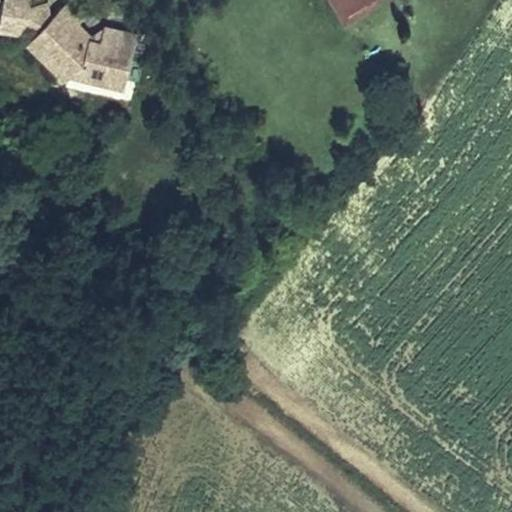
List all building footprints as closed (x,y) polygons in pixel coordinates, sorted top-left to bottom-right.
[(383,0),(364,11),(340,4),(355,28),(393,5),(390,0),(383,0)] [(340,0),(340,4),(364,11),(383,0),(340,0)] [(33,36),(36,20),(38,10),(12,5),(5,41),(31,46),(33,36)] [(81,5),(68,19),(86,36),(99,22),(81,5)] [(44,43),(56,31),(53,17),(36,20),(33,36),(44,43)] [(44,43),(40,47),(80,86),(136,96),(145,43),(112,36),(99,49),(86,36),(68,19),(56,31),(44,43)] [(80,86),(40,47),(32,55),(68,92),(80,86)] [(136,96),(80,86),(76,105),(133,115),(136,96)]
